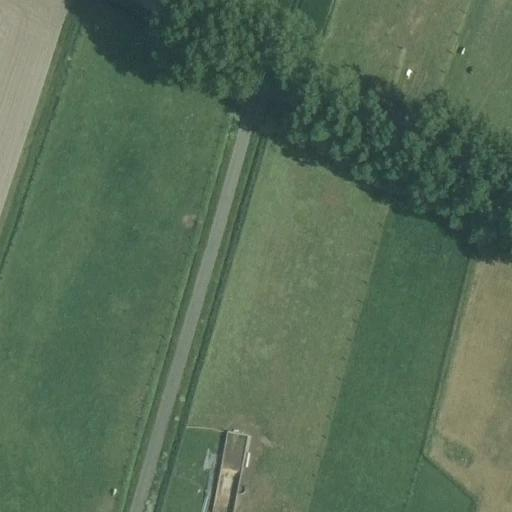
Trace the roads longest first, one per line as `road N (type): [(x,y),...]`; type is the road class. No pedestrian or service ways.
road 1 (unclassified): [(136,511),(265,76)]
road 2 (unclassified): [(511,226),(265,76)]
road 3 (unclassified): [(265,76),(140,0)]
